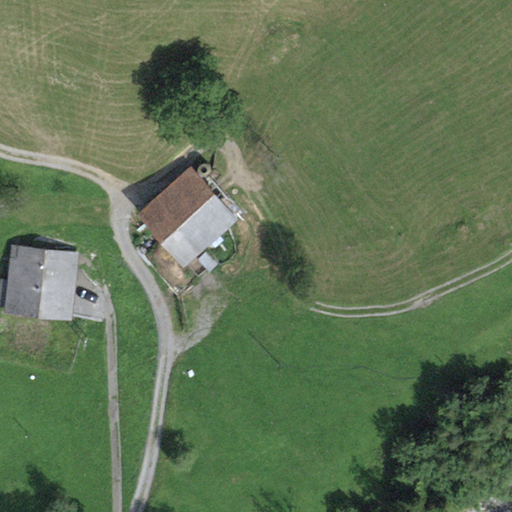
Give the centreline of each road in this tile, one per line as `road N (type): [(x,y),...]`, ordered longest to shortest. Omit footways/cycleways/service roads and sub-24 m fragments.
road 1 (track): [(114,188),(136,193),(204,145),(228,147),(278,241),(294,295),(323,309),(394,308),(511,255)]
road 2 (track): [(114,188),(121,240),(147,277),(165,345),(157,428),(134,511)]
road 3 (track): [(105,296),(118,511)]
